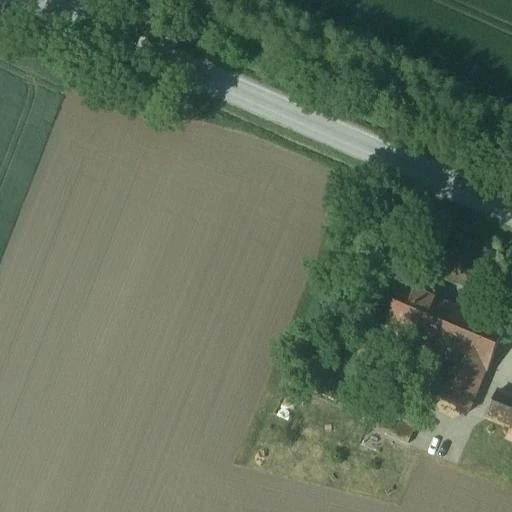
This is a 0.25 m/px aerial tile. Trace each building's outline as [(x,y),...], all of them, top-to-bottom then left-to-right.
[(374,286),(356,289),(358,301),(376,297),(374,286)] [(468,315),(403,287),(385,330),(450,358),(468,315)] [(358,301),(354,302),(359,325),(374,322),(380,321),(376,297),(358,301)] [(504,331),(468,315),(450,358),(433,399),(468,414),(485,373),(486,374),(504,331)] [(374,322),(359,325),(361,337),(376,334),(374,322)] [(511,400),(496,393),(485,420),(511,431),(511,400)] [(421,415),(398,406),(393,418),(415,428),(421,415)] [(415,428),(393,418),(392,422),(371,414),(366,427),(386,435),(386,436),(408,445),(415,428)]
